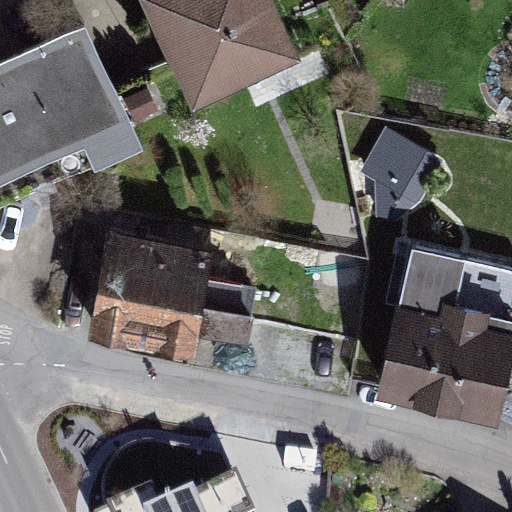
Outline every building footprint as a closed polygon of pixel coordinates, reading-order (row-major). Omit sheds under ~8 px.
[(276,0),(144,0),(191,105),(302,56),(276,0)] [(83,35),(0,71),(0,212),(136,152),(83,35)] [(387,125),(363,181),(400,197),(425,141),(387,125)] [(212,253),(112,237),(95,336),(195,352),(212,253)] [(511,286),(421,269),(395,401),(508,423),(511,404),(511,286)] [(209,511),(170,427),(48,482),(61,511),(227,511),(226,510),(221,511),(209,511)]
